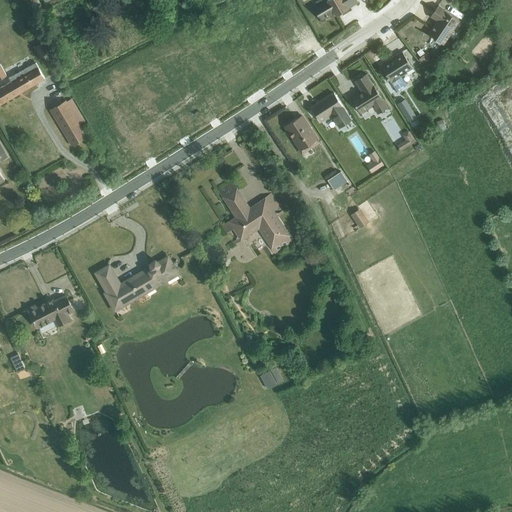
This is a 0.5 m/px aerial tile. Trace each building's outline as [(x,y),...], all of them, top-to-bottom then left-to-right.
[(39,0),(29,0),(35,14),(44,10),(39,0)] [(349,7),(344,0),(325,0),(314,7),(321,19),(335,11),(337,14),(340,12),(342,11),(343,13),(348,10),(347,8),(349,7)] [(246,2),(239,5),(243,12),(250,9),(246,2)] [(438,20),(428,33),(444,44),(460,20),(438,5),(431,15),(438,20)] [(23,41),(32,35),(27,27),(18,33),(23,41)] [(43,41),(34,46),(40,57),(49,52),(43,41)] [(158,52),(169,80),(188,73),(177,45),(158,52)] [(422,47),(416,52),(420,57),(419,58),(425,65),(432,60),(422,47)] [(402,51),(380,64),(397,91),(407,85),(402,76),(407,72),(409,74),(415,70),(402,51)] [(12,81),(0,87),(0,105),(45,78),(36,62),(9,77),(12,81)] [(362,90),(351,96),(361,112),(364,112),(373,105),(378,113),(385,109),(388,106),(367,73),(355,80),(362,90)] [(133,125),(178,108),(166,77),(126,92),(129,100),(115,105),(122,123),(131,119),(133,125)] [(334,92),(311,107),(321,121),(331,115),(339,127),(352,119),(334,92)] [(66,99),(51,108),(72,144),(87,136),(80,123),(85,120),(72,97),(67,100),(66,99)] [(405,97),(398,102),(409,120),(416,115),(405,97)] [(302,114),(285,125),(303,153),(320,142),(302,114)] [(406,138),(397,144),(401,150),(415,141),(407,129),(402,133),(406,138)] [(0,181),(5,179),(0,170),(0,160),(8,155),(0,140),(0,181)] [(373,159),(367,164),(372,171),(384,163),(375,149),(369,153),(373,159)] [(341,170),(328,179),(335,189),(347,180),(341,170)] [(233,180),(218,190),(235,216),(221,225),(227,232),(233,229),(237,235),(238,235),(239,237),(232,241),(234,244),(259,228),(275,253),(295,241),(278,215),(285,211),(283,209),(277,213),(275,210),(281,205),(272,192),(250,206),(233,180)] [(360,208),(351,214),(360,228),(369,221),(360,208)] [(110,264),(96,272),(106,289),(103,291),(114,311),(181,272),(177,266),(179,265),(176,261),(175,263),(169,253),(159,260),(156,257),(149,261),(150,264),(120,282),(110,264)] [(36,304),(28,308),(38,327),(40,326),(42,332),(56,325),(57,326),(72,318),(69,313),(74,310),(66,294),(55,300),(54,298),(37,307),(36,304)] [(277,366),(261,375),(268,388),(284,380),(277,366)]
